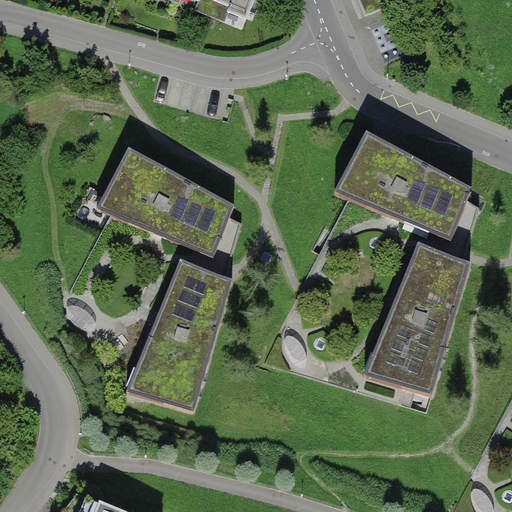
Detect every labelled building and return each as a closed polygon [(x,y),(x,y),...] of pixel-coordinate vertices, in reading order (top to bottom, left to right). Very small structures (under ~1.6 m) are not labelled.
[(256,0),(218,0),(216,6),(249,19),(256,0)] [(385,0),(365,0),(373,18),(389,11),(385,0)] [(469,198),(368,143),(340,198),(449,244),(469,198)] [(234,214),(133,156),(101,216),(214,262),(234,214)] [(471,279),(419,257),(367,386),(432,405),(471,279)] [(231,288),(183,268),(129,401),(195,420),(231,288)]
